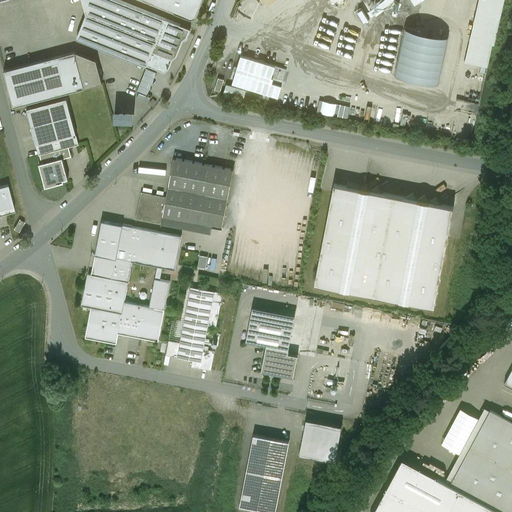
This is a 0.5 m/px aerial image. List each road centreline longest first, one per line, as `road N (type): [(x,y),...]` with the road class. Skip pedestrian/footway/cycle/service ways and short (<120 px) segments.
road 1 (residential): [(302,404),(85,361),(67,348),(52,278),(31,245)]
road 2 (residential): [(182,95),(210,113),(511,169)]
road 3 (residential): [(182,95),(143,144),(40,238)]
road 4 (residential): [(40,238),(0,95)]
